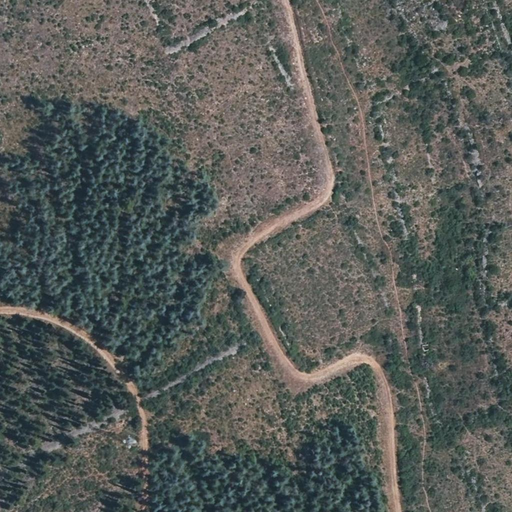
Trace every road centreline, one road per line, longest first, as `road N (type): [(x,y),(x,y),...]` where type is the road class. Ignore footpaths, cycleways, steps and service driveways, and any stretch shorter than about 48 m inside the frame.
road 1 (track): [(280,0),(323,174),(307,209),(243,253),(242,268),(282,356),(302,372),(363,367),(379,377),(399,511)]
road 2 (track): [(0,310),(69,323),(135,390),(146,419),(142,511)]
